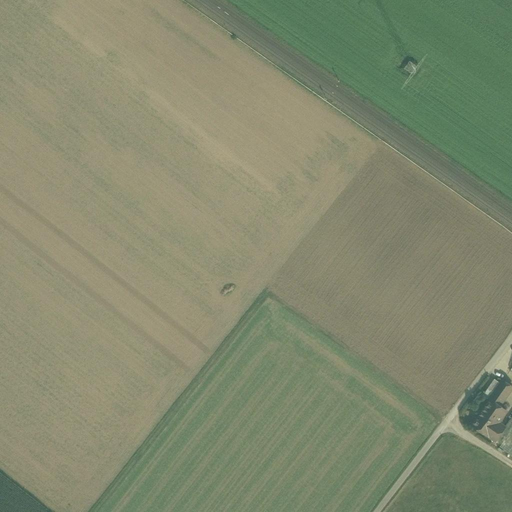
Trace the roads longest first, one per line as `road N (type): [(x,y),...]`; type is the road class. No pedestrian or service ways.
road 1 (track): [(94,511),(266,296),(448,420)]
road 2 (unclassified): [(377,511),(511,339)]
